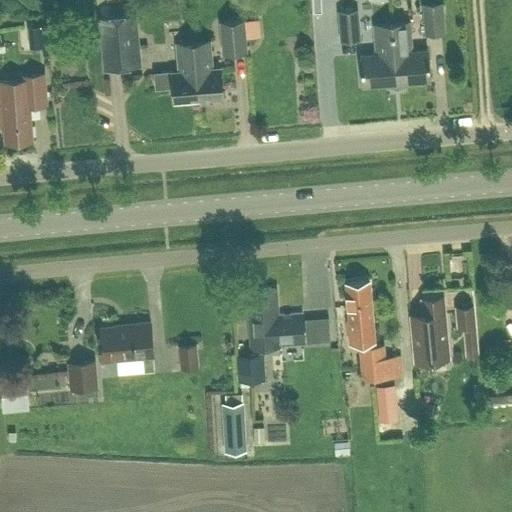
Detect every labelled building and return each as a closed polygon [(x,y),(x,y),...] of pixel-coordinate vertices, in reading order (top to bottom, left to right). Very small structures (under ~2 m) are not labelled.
[(424,33),(445,31),(442,0),(421,2),(424,33)] [(339,39),(360,37),(358,7),(336,8),(339,39)] [(137,62),(133,12),(100,15),(105,66),(137,62)] [(221,51),(245,49),(242,18),(219,20),(221,51)] [(50,43),(49,20),(35,21),(35,43),(50,43)] [(388,21),(394,81),(429,77),(426,48),(411,49),(409,20),(388,21)] [(394,81),(388,21),(373,23),(375,50),(358,52),(361,84),(394,81)] [(191,39),(197,98),(221,96),(219,65),(211,66),(208,38),(191,39)] [(173,100),(197,98),(191,39),(175,41),(178,69),(170,70),(173,100)] [(24,73),(25,77),(0,78),(0,123),(3,124),(5,141),(31,138),(28,100),(45,99),(43,71),(24,73)] [(346,297),(347,318),(349,341),(373,339),(371,316),(372,316),(370,295),(368,295),(367,279),(346,281),(348,297),(346,297)] [(246,289),(248,320),(249,345),(279,344),(279,342),(303,341),(301,311),(277,312),(276,287),(270,287),(270,286),(250,287),(250,289),(246,289)] [(415,358),(447,355),(444,310),(442,310),(441,294),(422,295),(424,311),(411,312),(415,358)] [(456,304),(457,324),(473,323),(472,303),(456,304)] [(98,341),(100,359),(142,355),(143,370),(153,369),(152,354),(149,320),(126,322),(126,323),(99,326),(100,340),(98,341)] [(511,341),(503,342),(504,370),(511,370),(511,341)] [(199,366),(196,342),(177,344),(179,368),(199,366)] [(383,342),(358,344),(360,376),(401,373),(399,354),(384,355),(383,342)] [(262,376),(261,352),(236,354),(237,377),(262,376)] [(70,387),(96,384),(94,358),(68,361),(70,387)] [(60,390),(57,367),(30,370),(33,393),(60,390)] [(492,389),(503,388),(502,376),(491,377),(492,389)] [(29,409),(26,377),(0,379),(0,387),(2,411),(29,409)] [(489,404),(511,403),(511,394),(488,395),(489,404)] [(245,449),(242,402),(222,403),(225,450),(245,449)] [(281,416),(257,419),(260,440),(284,437),(281,416)]
